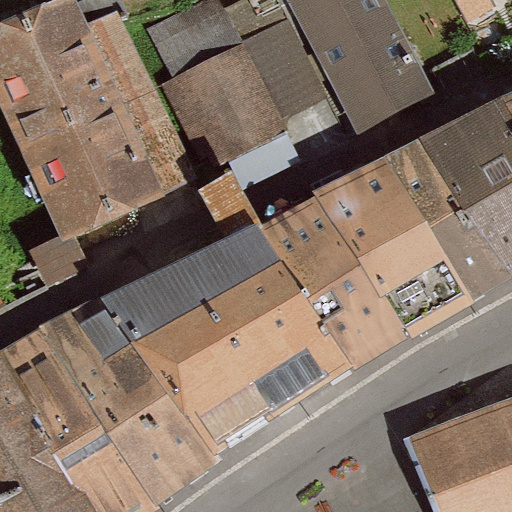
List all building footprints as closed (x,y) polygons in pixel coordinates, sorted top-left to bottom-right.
[(92,0),(0,42),(0,85),(70,237),(73,235),(85,260),(146,232),(134,207),(191,180),(119,25),(149,17),(142,0),(141,0),(122,7),(120,0),(92,0)] [(360,132),(425,99),(374,0),(244,0),(256,23),(278,12),(284,24),(301,15),(360,132)] [(299,163),(244,55),(180,87),(221,169),(230,164),(243,191),(299,163)] [(508,276),(511,273),(511,111),(511,109),(427,151),(508,276)] [(468,299),(508,276),(427,151),(388,171),(468,299)] [(406,335),(468,299),(388,171),(381,161),(317,192),(403,330),(406,335)] [(403,330),(317,192),(253,223),(349,367),(403,330)] [(213,453),(349,367),(253,223),(105,301),(213,453)] [(40,338),(155,503),(217,459),(213,453),(105,301),(40,338)] [(0,370),(87,511),(140,511),(155,503),(40,338),(0,360),(0,370)] [(0,511),(87,511),(0,370),(0,511)] [(511,511),(511,405),(407,444),(433,511),(511,511)]
